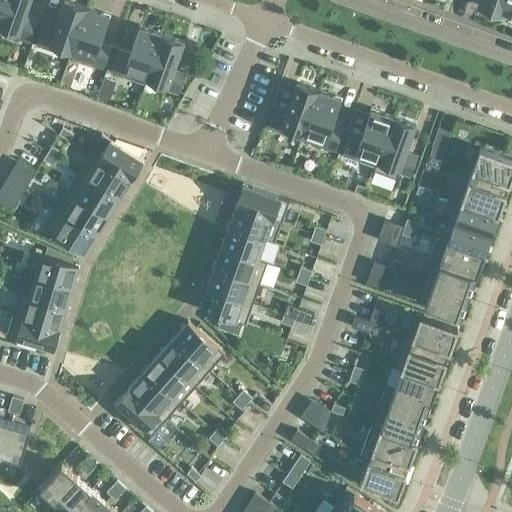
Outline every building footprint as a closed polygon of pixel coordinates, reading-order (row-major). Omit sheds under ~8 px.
[(30,0),(5,0),(0,15),(0,31),(29,41),(37,18),(25,14),(30,0)] [(36,44),(70,56),(87,7),(68,0),(64,0),(56,25),(44,21),(36,44)] [(479,0),(478,4),(503,12),(504,11),(507,0),(479,0)] [(87,7),(70,56),(103,68),(111,45),(99,40),(109,14),(87,7)] [(145,83),(147,79),(146,78),(161,33),(139,25),(130,52),(119,48),(116,56),(111,71),(137,80),(145,83)] [(183,40),(161,33),(146,78),(147,79),(168,86),(167,89),(178,93),(186,72),(175,67),(183,40)] [(267,127),(302,139),(320,90),(297,81),(288,108),(276,103),(267,127)] [(108,102),(111,93),(101,90),(98,98),(108,102)] [(341,97),(320,90),(302,139),(335,151),(343,128),(332,124),(341,97)] [(375,165),(393,116),(371,108),(362,134),(351,130),(343,154),(375,165)] [(416,124),(393,116),(375,165),(374,170),(397,178),(399,172),(410,176),(418,154),(407,150),(416,124)] [(63,126),(59,133),(69,140),(74,132),(63,126)] [(98,158),(131,178),(143,159),(110,138),(99,157),(98,158)] [(52,145),(47,151),(58,158),(62,151),(52,145)] [(430,153),(441,157),(444,150),(433,145),(430,153)] [(488,186),(506,193),(511,175),(511,158),(480,147),(473,168),(492,175),(488,186)] [(58,158),(47,151),(43,158),(53,165),(58,158)] [(78,171),(120,196),(131,178),(98,158),(99,157),(90,152),(78,171)] [(436,172),(441,157),(430,153),(425,168),(436,172)] [(492,175),(473,168),(462,199),(461,200),(498,213),(506,193),(488,186),(492,175)] [(67,189),(109,215),(120,196),(78,171),(67,189)] [(29,181),(25,188),(35,195),(39,188),(29,181)] [(243,183),(236,205),(273,218),(273,219),(282,222),(290,200),(243,183)] [(368,188),(357,183),(354,191),(366,195),(368,188)] [(427,196),(430,189),(419,185),(416,192),(427,196)] [(35,195),(25,188),(20,195),(31,201),(35,195)] [(56,207),(98,233),(109,215),(67,189),(56,207)] [(491,234),(498,213),(461,200),(462,199),(453,196),(445,218),(454,221),(454,220),(491,234)] [(266,238),(273,219),(273,218),(236,205),(229,225),(266,238)] [(56,207),(44,226),(52,232),(86,252),(98,233),(56,207)] [(407,218),(404,226),(416,229),(418,222),(407,218)] [(484,254),(491,234),(454,220),(454,221),(447,240),(447,241),(484,254)] [(266,238),(229,225),(221,245),(258,259),(259,258),(266,238)] [(313,232),(324,236),(327,229),(315,225),(313,232)] [(416,229),(404,226),(402,233),(413,237),(416,229)] [(321,244),(324,236),(313,232),(310,240),(321,244)] [(430,258),(477,274),(484,254),(447,241),(447,240),(438,237),(430,258)] [(214,266),(260,282),(268,261),(259,258),(258,259),(221,245),(214,266)] [(72,286),(79,264),(32,250),(26,272),(72,286)] [(390,266),(401,270),(404,263),(392,258),(390,266)] [(477,274),(430,258),(423,278),(469,295),(477,274)] [(401,270),(390,266),(374,260),(370,271),(397,281),(401,270)] [(301,265),(298,273),(309,277),(312,269),(301,265)] [(214,266),(207,286),(253,303),(260,282),(214,266)] [(19,292),(66,307),(72,286),(26,272),(19,292)] [(309,277),(298,273),(296,281),(307,285),(309,277)] [(469,295),(423,278),(416,299),(462,316),(469,295)] [(253,303),(207,286),(199,307),(245,324),(253,303)] [(60,327),(66,307),(19,292),(13,313),(60,327)] [(295,317),(295,318),(310,324),(314,312),(287,303),(284,313),(295,317)] [(369,320),(382,324),(386,312),(373,308),(369,320)] [(13,313),(7,335),(53,349),(60,327),(13,313)] [(292,325),(295,318),(295,317),(284,313),(281,321),(292,325)] [(428,353),(446,360),(457,328),(420,314),(413,335),(432,342),(428,353)] [(382,324),(369,320),(355,315),(351,325),(378,335),(382,324)] [(188,320),(173,337),(210,369),(225,352),(188,320)] [(413,335),(404,332),(392,365),(401,368),(402,367),(439,380),(446,360),(428,353),(432,342),(413,335)] [(210,369),(173,337),(159,353),(195,385),(210,369)] [(159,353),(144,369),(181,402),(195,385),(159,353)] [(354,365),(351,372),(363,376),(366,369),(354,365)] [(402,367),(401,368),(395,387),(394,387),(431,401),(439,380),(402,367)] [(167,418),(181,402),(144,369),(130,385),(167,418)] [(363,376),(351,372),(349,380),(360,384),(363,376)] [(394,387),(395,387),(386,383),(378,405),(424,421),(431,401),(394,387)] [(167,418),(130,385),(115,402),(152,435),(167,418)] [(243,388),(238,394),(247,402),(252,396),(243,388)] [(241,408),(247,402),(238,394),(232,400),(241,408)] [(12,395),(10,403),(21,406),(24,398),(12,395)] [(342,414),(345,406),(334,402),(331,410),(342,414)] [(19,414),(21,406),(10,403),(8,410),(19,414)] [(371,424),(417,440),(424,421),(378,405),(371,424)] [(306,407),(301,415),(324,431),(327,421),(306,407)] [(0,456),(0,457),(11,420),(0,416),(0,456)] [(0,457),(19,462),(30,426),(11,420),(0,457)] [(417,440),(371,424),(360,455),(368,461),(369,460),(387,467),(392,454),(410,461),(417,440)] [(214,431),(223,439),(228,433),(219,425),(214,431)] [(315,454),(321,444),(297,428),(290,438),(315,454)] [(223,439),(214,431),(208,437),(218,445),(223,439)] [(88,453),(83,459),(92,467),(97,461),(88,453)] [(369,460),(368,461),(361,481),(398,494),(410,461),(392,454),(387,467),(369,460)] [(78,465),(87,473),(92,467),(83,459),(78,465)] [(77,475),(62,462),(37,490),(52,504),(77,475)] [(192,466),(187,472),(196,480),(201,474),(192,466)] [(297,481),(301,474),(291,467),(287,474),(297,481)] [(297,481),(287,474),(282,481),(292,487),(297,481)] [(70,511),(91,488),(77,475),(52,504),(60,511),(70,511)] [(112,485),(121,493),(126,487),(117,479),(112,485)] [(121,493),(112,485),(106,491),(115,499),(121,493)] [(385,511),(346,486),(334,505),(344,511),(385,511)] [(95,511),(106,501),(91,488),(70,511),(95,511)] [(255,491),(249,501),(266,511),(275,511),(279,507),(255,491)] [(118,511),(106,501),(95,511),(118,511)] [(245,511),(266,511),(249,501),(243,510),(245,511)]
